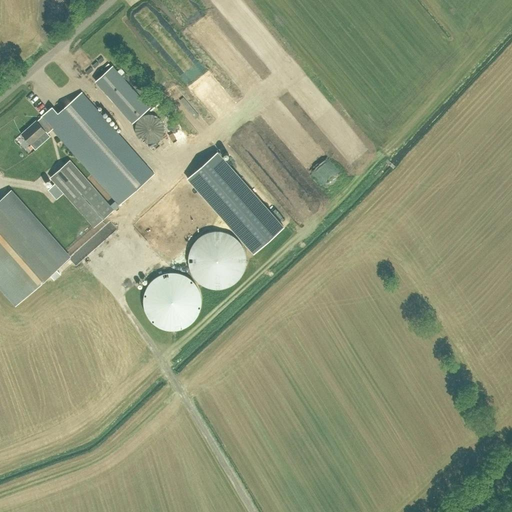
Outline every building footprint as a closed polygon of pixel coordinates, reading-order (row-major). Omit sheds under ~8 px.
[(149,108),(112,66),(96,81),(132,123),(149,108)] [(37,121),(36,121),(22,134),(31,145),(46,131),(50,127),(118,204),(153,174),(82,92),(58,113),(52,107),(41,117),(37,121)] [(191,121),(200,112),(195,108),(187,117),(191,121)] [(328,132),(340,121),(329,109),(317,121),(328,132)] [(134,127),(134,128),(134,130),(134,131),(135,132),(135,134),(135,135),(136,136),(137,137),(138,139),(139,139),(140,140),(142,141),(143,142),(145,143),(146,143),(148,143),(149,143),(150,143),(152,143),(153,142),(154,142),(156,141),(157,140),(158,140),(159,139),(160,138),(161,137),(161,135),(162,134),(163,132),(163,131),(163,129),(163,128),(163,126),(163,125),(162,123),(162,122),(161,121),(160,120),(159,119),(159,118),(158,117),(156,116),(155,116),(154,115),(152,114),(151,114),(150,114),(149,114),(147,114),(146,114),(144,115),(143,115),(142,116),(140,116),(139,117),(138,118),(137,119),(137,120),(136,122),(135,122),(135,124),(134,125),(134,127)] [(284,226),(217,151),(187,177),(254,253),(284,226)] [(112,209),(69,160),(50,177),(93,226),(112,209)] [(48,189),(54,186),(51,180),(45,183),(48,189)] [(0,199),(0,288),(15,306),(71,256),(11,189),(0,199)] [(200,283),(207,286),(214,288),(222,288),(230,285),(236,281),(241,275),(245,268),(246,260),(245,252),(243,245),(238,239),(233,235),(226,231),(219,230),(212,230),(204,232),(198,236),(193,242),(189,249),(188,256),(188,264),(190,271),(194,278),(200,283)] [(161,329),(169,330),(176,330),(184,328),(190,324),(195,318),(199,311),(200,303),(200,296),(197,288),(193,282),(187,277),(180,274),(172,273),(165,273),(158,276),(151,281),(147,286),(144,293),(142,300),(143,308),(145,314),(149,321),(155,325),(161,329)]
